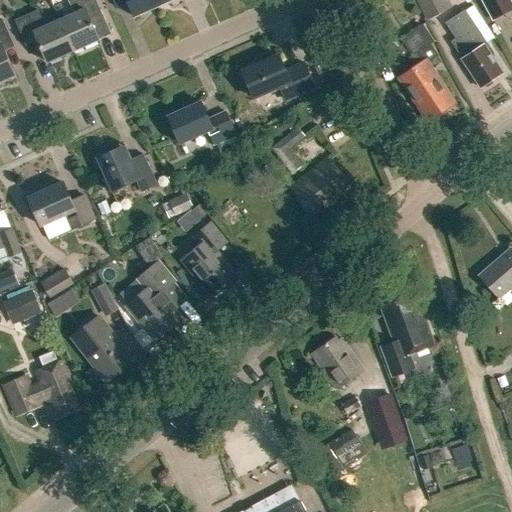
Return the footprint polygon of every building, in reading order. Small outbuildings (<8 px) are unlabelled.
[(59,20),(73,51),(99,39),(89,18),(101,13),(95,0),(68,0),(74,13),(59,20)] [(127,2),(134,16),(158,6),(155,0),(113,0),(116,7),(127,2)] [(416,0),(427,19),(450,7),(446,0),(416,0)] [(511,3),(510,0),(482,0),(493,21),(511,10),(511,3)] [(452,41),(482,88),(506,72),(488,44),(497,38),(476,4),(448,22),(457,38),(452,41)] [(38,40),(47,62),(73,51),(59,20),(45,26),(37,10),(14,20),(26,46),(38,40)] [(0,83),(15,77),(4,51),(14,46),(2,20),(0,21),(0,83)] [(398,77),(429,122),(456,104),(428,62),(438,55),(430,43),(434,41),(422,24),(401,38),(413,55),(410,57),(415,65),(398,77)] [(242,70),(254,98),(280,87),(282,91),(292,87),(296,95),(315,87),(304,62),(285,70),(278,54),(242,70)] [(180,142),(208,130),(213,144),(235,134),(226,111),(209,119),(201,101),(168,116),(180,142)] [(282,133),(277,137),(280,141),(270,147),(292,173),(304,164),(291,149),(307,136),(298,126),(286,135),(282,133)] [(131,159),(124,144),(96,157),(112,192),(137,181),(141,191),(157,185),(143,154),(131,159)] [(291,188),(312,215),(349,186),(328,159),(291,188)] [(41,225),(66,214),(72,229),(95,219),(84,195),(71,201),(63,182),(29,197),(41,225)] [(162,204),(169,219),(194,208),(187,192),(162,204)] [(205,217),(197,207),(190,212),(199,223),(205,217)] [(235,273),(216,251),(226,242),(210,222),(193,236),(200,245),(182,260),(210,294),(235,273)] [(0,260),(8,257),(20,252),(11,229),(0,233),(0,260)] [(135,247),(140,254),(154,245),(149,237),(135,247)] [(511,247),(479,276),(498,297),(511,285),(511,247)] [(180,318),(159,294),(174,281),(158,262),(138,278),(147,289),(127,305),(155,339),(180,318)] [(40,283),(48,298),(74,284),(65,269),(40,283)] [(14,270),(0,275),(0,288),(2,293),(20,286),(18,282),(14,270)] [(104,315),(118,308),(105,282),(91,289),(104,315)] [(41,312),(32,290),(2,302),(12,325),(41,312)] [(421,311),(415,313),(409,296),(381,307),(394,342),(381,347),(392,376),(414,368),(409,354),(434,345),(421,311)] [(61,297),(50,304),(57,317),(69,310),(61,297)] [(99,316),(72,337),(106,381),(133,360),(99,316)] [(312,354),(336,389),(364,370),(342,339),(338,342),(335,338),(312,354)] [(58,411),(61,417),(79,409),(69,387),(73,385),(67,370),(63,360),(58,362),(53,350),(42,356),(47,367),(36,371),(41,383),(32,387),(26,375),(5,385),(17,415),(39,405),(37,401),(47,397),(54,413),(58,411)] [(393,412),(369,419),(377,443),(401,436),(393,412)] [(319,455),(336,480),(366,459),(349,435),(319,455)] [(306,511),(300,500),(282,510),(274,494),(239,511),(306,511)]
